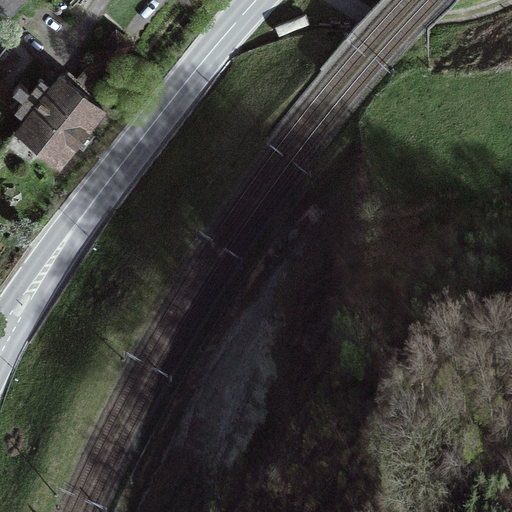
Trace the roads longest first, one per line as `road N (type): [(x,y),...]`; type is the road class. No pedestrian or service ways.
road 1 (secondary): [(0,349),(68,233),(258,0)]
road 2 (track): [(332,0),(430,26),(505,0)]
